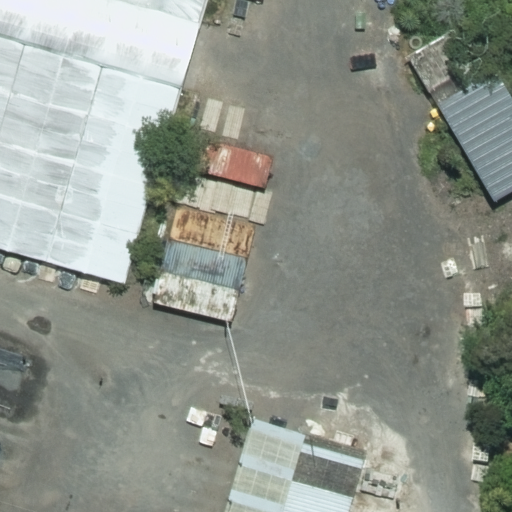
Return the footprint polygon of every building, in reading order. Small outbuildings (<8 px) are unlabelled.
[(106,0),(196,25),(202,0),(106,0)] [(0,249),(122,284),(177,88),(0,37),(0,249)] [(403,58),(451,142),(484,123),(435,39),(403,58)] [(231,511),(345,511),(363,452),(257,423),(231,511)] [(511,427),(499,436),(511,458),(511,427)]
